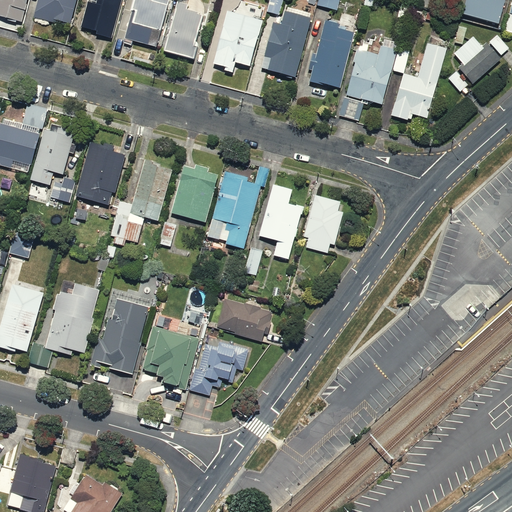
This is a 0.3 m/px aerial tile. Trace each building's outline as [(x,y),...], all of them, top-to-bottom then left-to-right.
[(0,0),(0,20),(28,28),(35,0),(0,0)] [(76,33),(85,0),(43,0),(37,22),(76,33)] [(130,0),(94,0),(85,33),(119,42),(130,0)] [(164,53),(177,0),(153,0),(153,2),(144,0),(135,0),(125,43),(164,53)] [(268,0),(265,15),(288,20),(290,13),(293,0),(268,0)] [(319,0),(317,9),(336,14),(339,0),(319,0)] [(466,0),(463,13),(499,24),(505,0),(466,0)] [(214,13),(180,5),(167,54),(166,58),(200,67),(214,13)] [(303,83),(319,21),(290,13),(288,20),(287,28),(274,24),(261,73),(303,83)] [(261,73),(274,24),(231,14),(217,69),(238,74),(239,68),(261,74),(261,73)] [(328,24),(313,87),(344,95),(360,32),(328,24)] [(464,95),(511,56),(511,53),(500,38),(487,48),(479,38),(457,56),(466,66),(451,78),(464,95)] [(398,75),(407,78),(414,51),(364,39),(349,100),(390,110),(398,75)] [(433,125),(451,53),(433,49),(424,82),(407,78),(397,119),(415,124),(416,121),(433,125)] [(25,124),(4,119),(0,133),(0,168),(38,179),(50,131),(52,124),(56,112),(30,105),(25,124)] [(53,201),(76,207),(77,202),(82,184),(68,180),(79,139),(50,131),(38,179),(36,185),(56,190),(53,201)] [(114,212),(130,154),(93,144),(82,184),(77,202),(114,212)] [(170,220),(183,172),(149,163),(134,217),(149,221),(168,227),(170,220)] [(254,244),(274,171),(258,166),(253,186),(226,178),(214,223),(238,229),(233,249),(251,254),(254,244)] [(214,223),(226,178),(184,167),(183,172),(170,220),(212,231),(214,223)] [(278,185),(263,239),(280,244),(275,261),(293,266),(308,211),(296,208),(301,191),(278,185)] [(315,213),(306,248),(338,257),(352,205),(320,196),(315,213)] [(142,246),(149,221),(134,217),(122,214),(113,248),(129,252),(131,243),(142,246)] [(15,294),(19,280),(24,261),(34,264),(40,242),(17,235),(4,283),(3,289),(2,291),(15,294)] [(52,289),(19,280),(15,294),(0,349),(33,358),(52,289)] [(80,302),(60,297),(47,350),(90,361),(107,294),(84,288),(80,302)] [(230,297),(219,331),(271,347),(282,313),(230,297)] [(161,311),(116,298),(95,367),(140,380),(142,374),(157,325),(161,311)] [(470,302),(452,303),(454,336),(472,335),(470,302)] [(362,337),(330,364),(369,411),(435,356),(418,336),(406,345),(376,309),(354,327),(362,337)] [(208,341),(157,325),(142,374),(140,380),(191,396),(193,391),(208,341)] [(208,341),(193,391),(213,397),(217,383),(240,390),(251,353),(208,341)] [(48,511),(61,466),(23,456),(12,499),(26,503),(23,511),(48,511)] [(105,487),(90,477),(67,511),(119,511),(131,494),(110,480),(105,487)]
